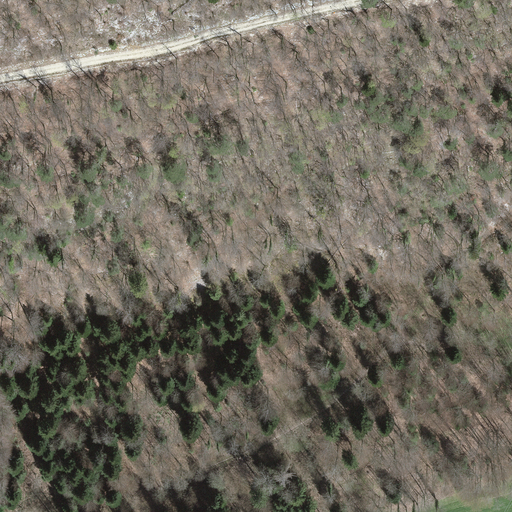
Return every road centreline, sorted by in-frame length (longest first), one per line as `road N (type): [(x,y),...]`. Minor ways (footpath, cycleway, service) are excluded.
road 1 (track): [(404,335),(322,410),(271,441),(62,511)]
road 2 (track): [(0,78),(366,0)]
road 3 (track): [(387,511),(338,480),(231,457)]
